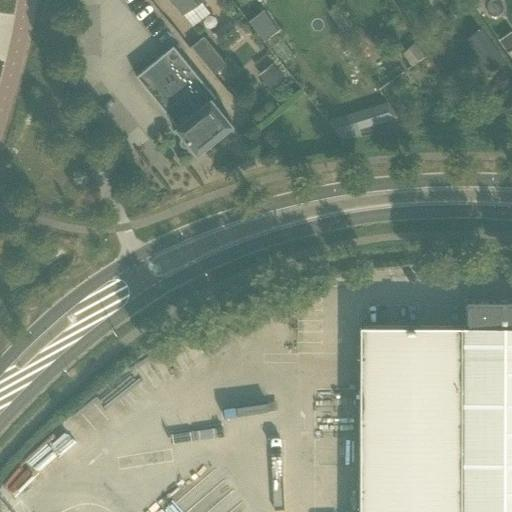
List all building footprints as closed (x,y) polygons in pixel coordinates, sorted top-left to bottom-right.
[(209,13),(199,0),(170,0),(182,14),(183,13),(192,26),(209,13)] [(264,41),(277,30),(263,10),(248,22),(264,41)] [(507,53),(511,49),(511,33),(511,32),(499,41),(507,53)] [(203,38),(191,47),(214,74),(225,64),(203,38)] [(414,43),(401,53),(411,66),(424,56),(414,43)] [(493,46),(477,57),(490,73),(505,62),(493,46)] [(173,129),(196,157),(233,126),(212,100),(215,98),(173,47),(136,77),(176,126),(173,129)] [(324,47),(311,58),(326,76),(339,65),(324,47)] [(440,63),(449,79),(464,70),(455,54),(440,63)] [(277,69),(263,81),(272,91),(286,80),(277,69)] [(342,139),(405,131),(387,102),(327,121),(342,139)] [(511,511),(511,301),(466,302),(466,323),(468,323),(468,327),(360,327),(359,511),(511,511)]
